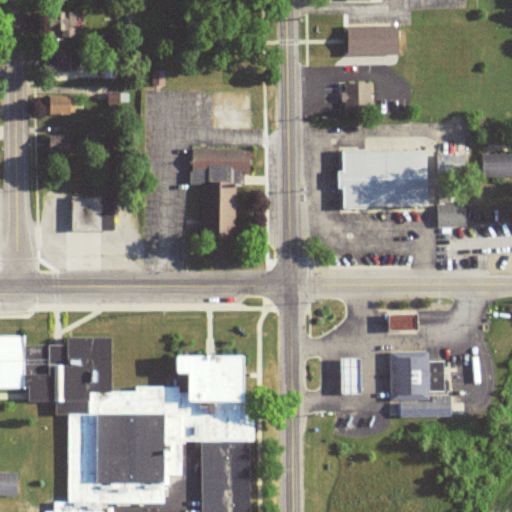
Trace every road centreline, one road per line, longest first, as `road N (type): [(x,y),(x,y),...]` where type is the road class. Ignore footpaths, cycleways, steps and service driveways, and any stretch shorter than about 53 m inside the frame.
road 1 (tertiary): [(0,280),(511,281)]
road 2 (residential): [(5,0),(10,281)]
road 3 (secondary): [(281,0),(282,281)]
road 4 (secondary): [(286,511),(282,281)]
